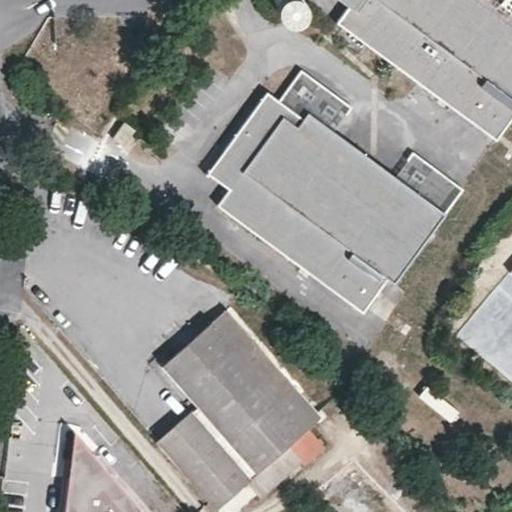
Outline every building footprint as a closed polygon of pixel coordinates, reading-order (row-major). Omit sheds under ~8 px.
[(261,0),(262,3),(266,8),(272,12),(279,12),(284,8),(288,3),(288,0),(261,0)] [(511,0),(334,0),(344,6),(331,23),(478,133),(481,128),(494,137),(511,112),(511,0)] [(394,284),(463,190),(413,154),(397,176),(337,133),(354,110),(303,72),(281,102),(268,93),(207,177),(228,192),(217,206),(363,313),(388,279),(394,284)] [(130,132),(120,125),(108,141),(118,149),(130,132)] [(494,137),(481,128),(478,133),(490,142),(494,137)] [(163,365),(198,404),(244,456),(236,463),(190,412),(158,440),(218,508),(249,480),(289,445),(310,427),(321,417),(227,309),(163,365)] [(443,423),(451,414),(420,388),(412,398),(443,423)] [(244,456),(198,404),(190,412),(236,463),(244,456)] [(302,460),(301,461),(305,464),(326,446),(310,427),(289,445),(302,460)] [(73,473),(68,511),(147,511),(78,428),(75,456),(73,473)] [(289,445),(249,480),(262,495),(301,461),(302,460),(289,445)] [(66,472),(73,473),(75,456),(68,455),(66,472)]
